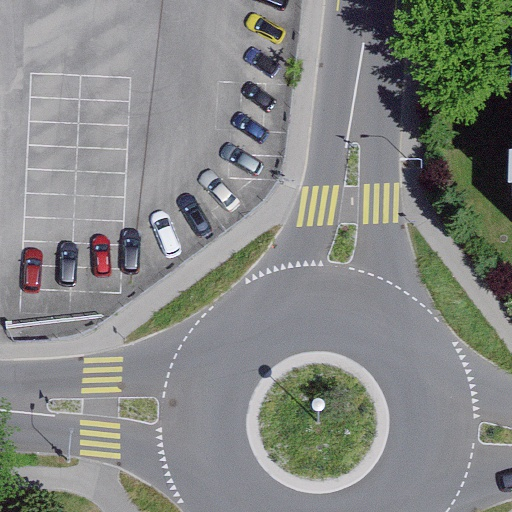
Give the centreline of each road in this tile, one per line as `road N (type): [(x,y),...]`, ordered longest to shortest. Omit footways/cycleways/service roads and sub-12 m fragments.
road 1 (residential): [(354,79),(315,208),(234,335)]
road 2 (residential): [(405,347),(371,209),(354,79)]
road 3 (residential): [(216,352),(95,390),(0,407)]
road 4 (residential): [(0,421),(92,446),(205,492)]
road 5 (residential): [(405,347),(340,311),(299,309),(234,335)]
road 6 (residential): [(407,511),(425,485),(437,440),(432,394),(416,362)]
road 7 (residential): [(216,352),(191,421),(205,492)]
